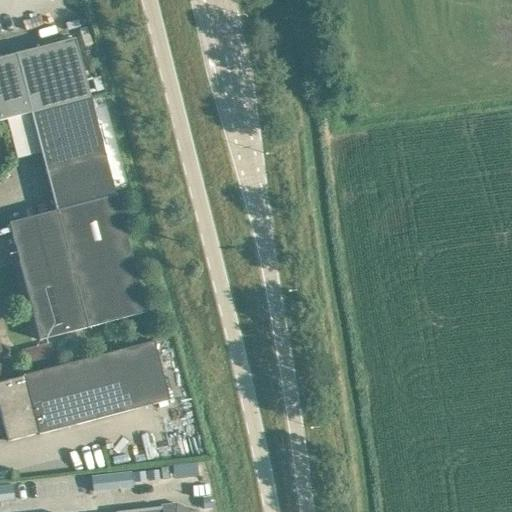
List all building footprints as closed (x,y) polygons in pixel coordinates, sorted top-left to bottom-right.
[(0,121),(30,113),(89,98),(74,39),(0,57),(0,121)] [(89,98),(30,113),(46,173),(56,211),(115,195),(105,157),(89,98)] [(8,223),(39,340),(146,312),(115,195),(56,211),(8,223)] [(0,382),(0,414),(1,417),(7,442),(37,434),(38,435),(168,401),(152,342),(23,375),(22,375),(22,377),(0,382)] [(140,484),(145,501),(192,487),(187,470),(140,484)]
